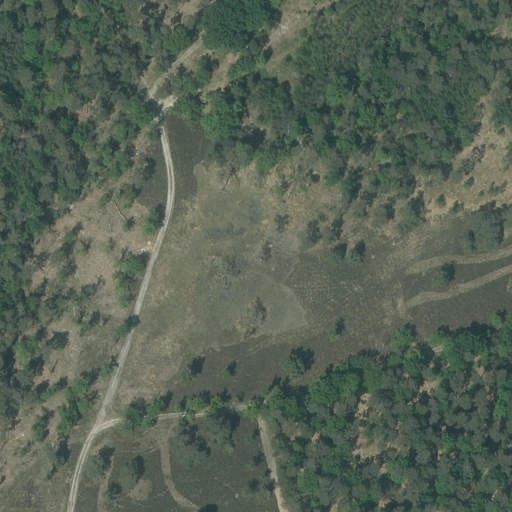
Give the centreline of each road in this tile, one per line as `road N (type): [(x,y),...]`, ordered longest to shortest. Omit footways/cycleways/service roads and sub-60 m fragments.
road 1 (track): [(69,511),(168,197),(151,105),(97,0)]
road 2 (unknown): [(287,511),(259,409),(96,424)]
